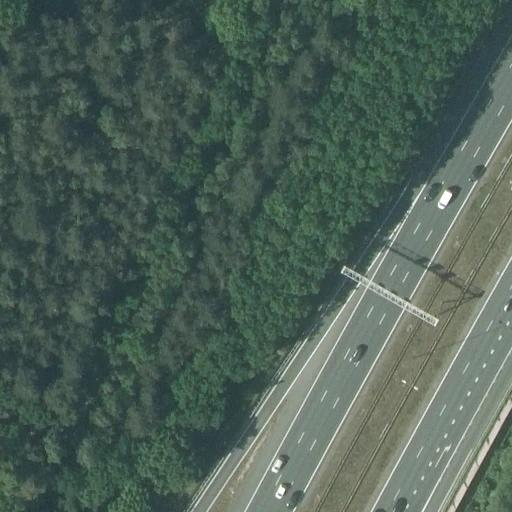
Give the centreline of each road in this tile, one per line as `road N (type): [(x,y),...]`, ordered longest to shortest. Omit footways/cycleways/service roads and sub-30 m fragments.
road 1 (unclassified): [(26,511),(292,0)]
road 2 (unknown): [(377,0),(143,449)]
road 3 (motorway): [(511,79),(271,511)]
road 4 (motorway): [(395,511),(511,300)]
